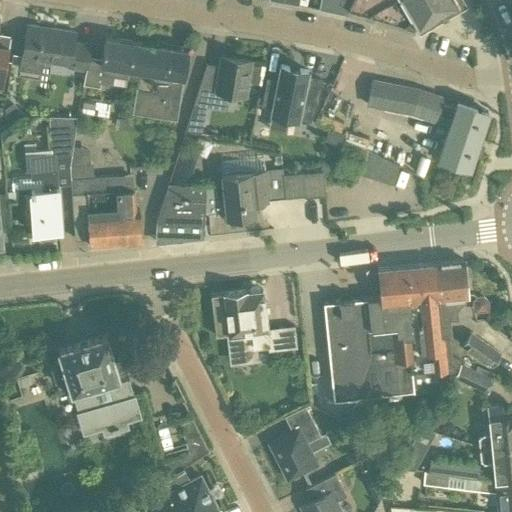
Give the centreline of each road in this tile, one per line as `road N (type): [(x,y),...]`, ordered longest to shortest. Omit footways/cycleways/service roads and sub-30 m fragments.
road 1 (unclassified): [(153,270),(505,223)]
road 2 (residential): [(511,75),(488,80),(344,39),(226,17)]
road 3 (residential): [(263,511),(165,318),(153,270)]
road 4 (unclassified): [(0,287),(153,270)]
